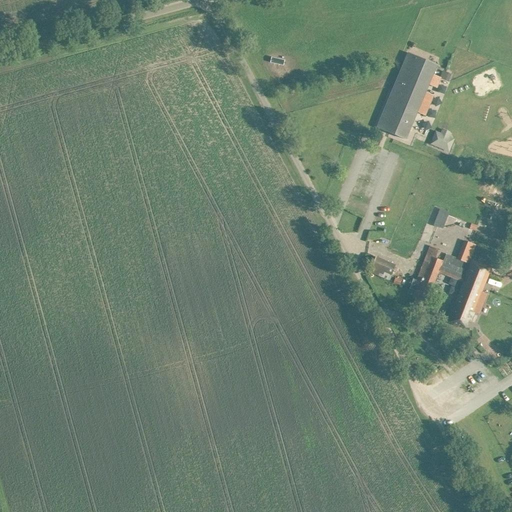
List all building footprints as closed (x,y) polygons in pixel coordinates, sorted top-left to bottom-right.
[(377,127),(406,139),(437,65),(408,53),(377,127)] [(442,70),(439,77),(446,80),(449,73),(442,70)] [(448,136),(450,132),(437,126),(430,144),(447,151),(453,138),(448,136)] [(438,209),(432,227),(440,230),(447,213),(438,209)] [(416,282),(432,288),(439,271),(462,281),(466,271),(460,269),(468,246),(460,243),(454,258),(445,254),(442,261),(435,258),(438,251),(430,247),(416,282)] [(368,272),(389,281),(395,265),(375,256),(368,272)] [(454,302),(452,301),(445,319),(462,325),(465,317),(468,318),(476,298),(482,300),(485,292),(479,290),(487,269),(481,266),(482,263),(470,259),(466,271),(462,281),(454,302)] [(432,288),(416,282),(415,283),(419,285),(418,288),(420,289),(419,291),(416,290),(412,299),(415,299),(412,307),(422,311),(426,302),(432,288)] [(479,341),(487,350),(494,344),(485,335),(479,341)] [(464,354),(470,350),(467,346),(461,350),(464,354)]
